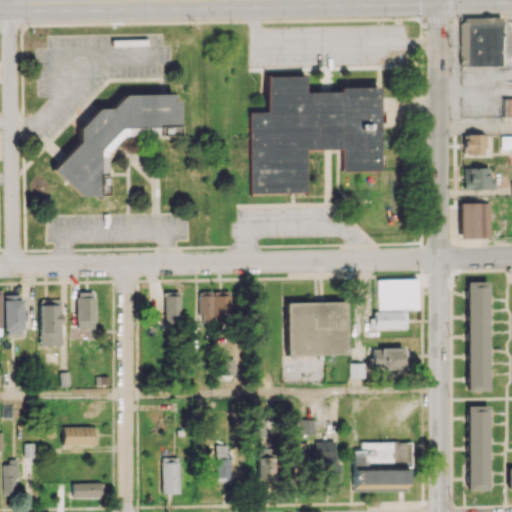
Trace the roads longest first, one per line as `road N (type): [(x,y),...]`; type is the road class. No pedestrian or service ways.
road 1 (residential): [(511,257),(0,265)]
road 2 (residential): [(438,0),(439,511)]
road 3 (secondary): [(346,0),(0,7)]
road 4 (residential): [(9,7),(13,265)]
road 5 (residential): [(125,264),(126,511)]
